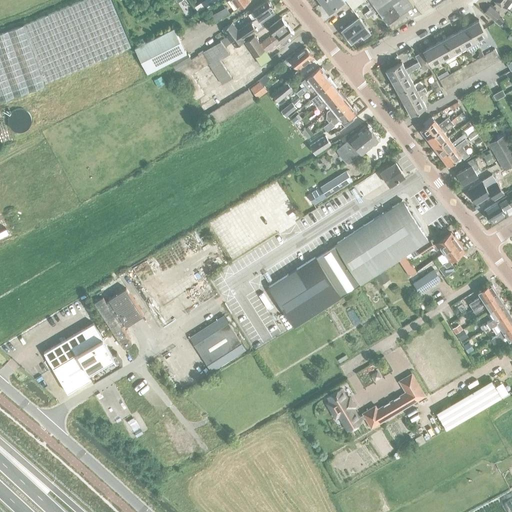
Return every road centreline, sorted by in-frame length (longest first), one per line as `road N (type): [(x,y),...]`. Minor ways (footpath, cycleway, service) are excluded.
road 1 (unclassified): [(50,419),(144,373),(227,450),(295,469),(327,511)]
road 2 (tertiary): [(485,244),(346,66)]
road 3 (residential): [(346,66),(462,0)]
